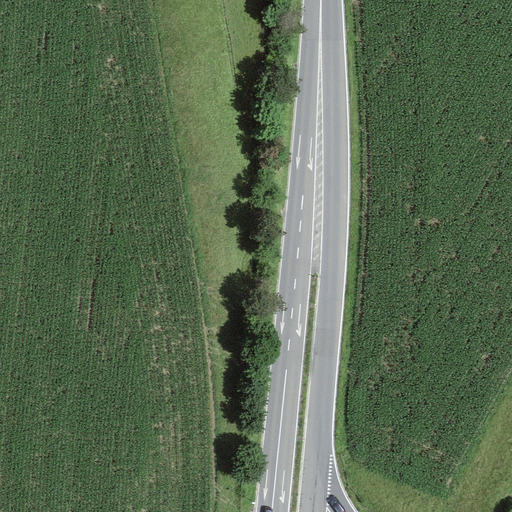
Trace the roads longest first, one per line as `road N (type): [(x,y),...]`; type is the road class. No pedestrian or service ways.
road 1 (tertiary): [(316,127),(292,275),(271,511)]
road 2 (tertiary): [(315,461),(329,279),(316,127)]
road 3 (tertiary): [(318,0),(316,127)]
